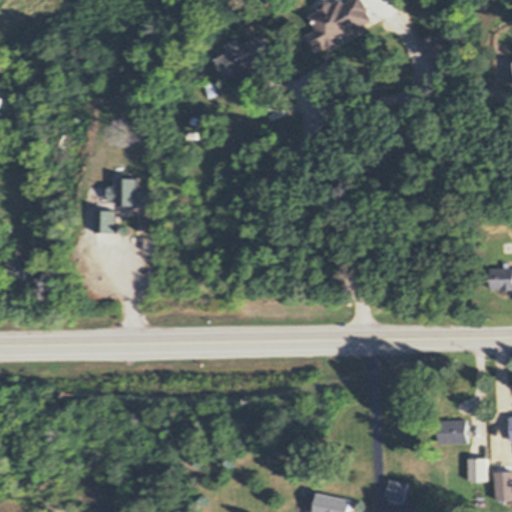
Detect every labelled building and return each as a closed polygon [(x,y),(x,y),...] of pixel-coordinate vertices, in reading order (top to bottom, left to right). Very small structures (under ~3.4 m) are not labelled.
[(349,0),(351,0),(354,4),(361,0),(368,0),(375,11),(373,12),(377,20),(363,28),(364,30),(355,35),(344,42),(334,47),(333,44),(320,51),(312,38),(327,30),(320,17),(330,11),(329,8),(330,4),(337,0),(341,1),(342,4),(349,0)] [(457,56),(439,67),(423,40),(443,30),(457,56)] [(277,52),(231,78),(220,58),(232,51),(228,45),(242,38),(246,44),(266,33),(277,52)] [(511,79),(501,79),(500,62),(511,61),(511,79)] [(194,115),(200,117),(198,124),(192,123),(194,115)] [(201,149),(220,140),(222,145),(203,154),(201,149)] [(192,184),(181,191),(176,184),(187,177),(192,184)] [(140,179),(140,204),(123,204),(123,200),(112,200),(112,186),(123,185),(123,179),(140,179)] [(117,210),(117,230),(99,230),(99,210),(117,210)] [(138,218),(147,218),(147,230),(138,229),(138,218)] [(8,257),(39,257),(38,285),(8,285),(8,257)] [(507,268),(511,268),(511,289),(495,289),(494,268),(507,268)] [(441,420),(470,419),(471,442),(442,444),(441,420)] [(471,456),(488,455),(488,478),(471,479),(471,456)] [(511,471),(511,499),(500,500),(498,472),(511,471)] [(408,483),(404,500),(390,496),(394,480),(408,483)] [(323,511),(319,511),(323,494),(323,491),(356,499),(353,511),(323,511)] [(312,511),(316,492),(323,494),(319,511),(323,511),(312,511)]
